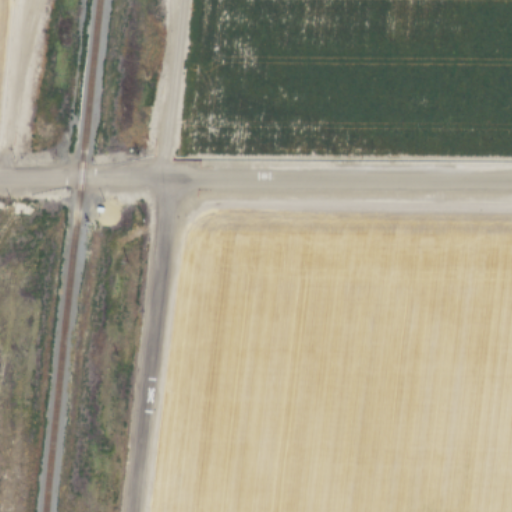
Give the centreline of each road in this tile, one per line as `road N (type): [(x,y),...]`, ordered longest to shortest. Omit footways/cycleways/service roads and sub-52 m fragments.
road 1 (residential): [(182,0),(134,511)]
road 2 (residential): [(511,182),(0,177)]
road 3 (track): [(25,0),(0,197)]
